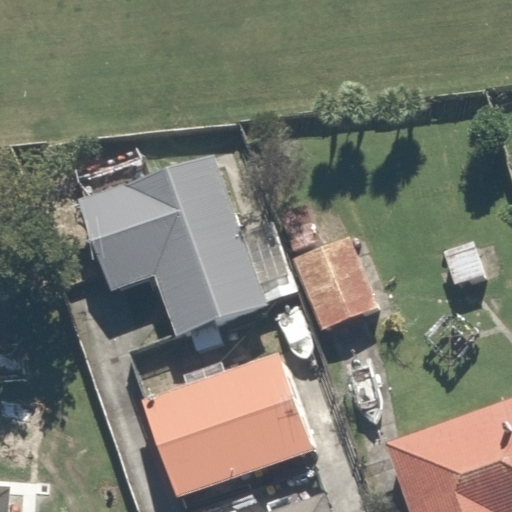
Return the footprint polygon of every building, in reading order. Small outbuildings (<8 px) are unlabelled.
[(243,158),(88,215),(120,300),(160,285),(188,362),(303,320),(243,158)] [(350,194),(283,218),(328,344),(395,319),(350,194)] [(151,415),(187,511),(200,511),(329,463),(291,362),(151,415)] [(511,511),(511,402),(391,450),(414,511),(511,511)] [(343,511),(338,498),(298,511),(343,511)]
